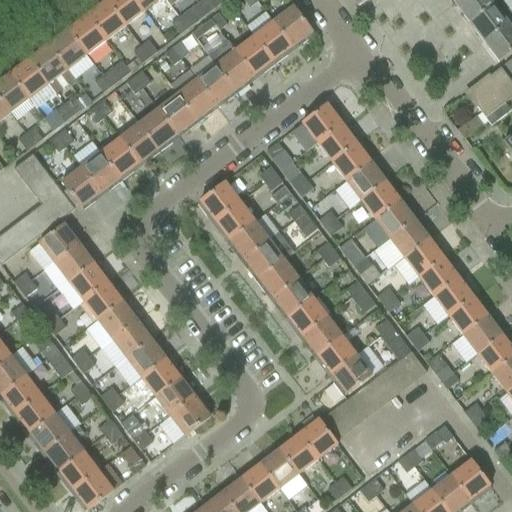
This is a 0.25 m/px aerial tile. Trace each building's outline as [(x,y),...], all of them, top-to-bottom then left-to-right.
[(103,0),(103,1),(125,30),(144,15),(132,0),(103,0)] [(132,0),(144,15),(163,0),(162,0),(132,0)] [(162,0),(163,0),(169,9),(181,0),(162,0)] [(222,0),(203,0),(197,5),(205,17),(224,2),(222,0)] [(257,5),(253,0),(241,0),(249,10),(257,5)] [(349,0),(357,10),(370,0),(349,0)] [(462,0),(454,6),(469,25),(499,3),(497,0),(462,0)] [(94,12),(86,18),(106,44),(125,30),(103,1),(92,9),(94,12)] [(243,9),(237,1),(229,8),(235,15),(243,9)] [(469,25),(483,44),(511,22),(511,19),(499,3),(469,25)] [(292,9),(272,25),(292,51),(298,46),(300,49),(312,39),(311,37),(312,36),(292,9)] [(186,14),(178,20),(186,31),(195,25),(186,14)] [(218,16),(210,22),(214,28),(218,34),(226,28),(218,16)] [(79,18),(65,30),(87,59),(106,44),(86,18),(81,21),(79,18)] [(186,31),(178,20),(170,26),(178,37),(186,31)] [(210,22),(191,36),(196,42),(214,28),(210,22)] [(511,22),(483,44),(498,64),(511,53),(511,22)] [(272,25),(253,39),(275,68),(287,58),(285,56),(292,51),(272,25)] [(54,42),(48,47),(68,73),(87,59),(65,30),(52,39),(54,42)] [(253,39),(234,54),(254,80),(260,75),(262,78),(275,68),(253,39)] [(147,43),(139,49),(148,60),(156,54),(147,43)] [(207,59),(214,68),(237,97),(249,88),(247,85),(254,80),(234,54),(226,44),(207,59)] [(180,45),(171,51),(180,63),(188,57),(180,45)] [(39,49),(26,59),(48,88),(49,87),(55,96),(74,82),(68,73),(48,47),(41,52),(39,49)] [(139,49),(132,55),(140,66),(148,60),(139,49)] [(180,63),(171,51),(164,57),(173,68),(180,63)] [(16,71),(9,76),(29,102),(48,88),(26,59),(14,68),(16,71)] [(120,63),(101,78),(110,89),(129,75),(120,63)] [(214,68),(195,83),(215,109),(222,104),(224,107),(237,97),(214,68)] [(466,97),(477,110),(491,128),(510,113),(504,106),(511,99),(511,85),(500,71),(466,97)] [(141,74),(133,80),(142,92),(150,86),(141,74)] [(1,78),(0,78),(0,103),(10,117),(29,102),(9,76),(3,81),(1,78)] [(110,89),(101,78),(93,84),(102,95),(110,89)] [(142,92),(133,80),(126,86),(134,97),(142,92)] [(195,83),(176,97),(198,126),(211,117),(208,114),(215,109),(195,83)] [(176,97),(157,112),(177,138),(184,133),(186,136),(198,126),(176,97)] [(71,101),(63,107),(72,118),(79,113),(71,101)] [(0,124),(10,117),(0,103),(0,124)] [(103,103),(95,109),(104,121),(112,115),(103,103)] [(72,118),(63,107),(55,113),(64,125),(72,118)] [(301,128),(316,148),(342,128),(337,121),(340,119),(330,107),(328,109),(328,108),(301,128)] [(104,121),(95,109),(88,115),(96,126),(104,121)] [(157,112),(138,126),(160,155),(173,146),(170,143),(177,138),(157,112)] [(469,124),(457,133),(463,141),(473,134),(475,132),(469,124)] [(138,126),(119,141),(139,167),(145,162),(147,165),(160,155),(138,126)] [(316,148),(330,167),(359,145),(350,132),(347,135),(342,128),(316,148)] [(32,130),(25,136),(33,147),(41,142),(32,130)] [(64,133),(57,138),(65,150),(73,144),(64,133)] [(33,147),(25,136),(17,142),(25,154),(33,147)] [(511,137),(503,144),(511,155),(511,137)] [(65,150),(57,138),(49,144),(57,156),(65,150)] [(119,141),(100,155),(122,184),(134,174),(132,172),(139,167),(119,141)] [(92,144),(72,159),(81,170),(100,196),(107,191),(109,194),(122,184),(100,155),(92,144)] [(345,186),(371,166),(366,160),(369,157),(359,145),(330,167),(345,186)] [(277,146),(265,154),(280,174),(292,165),(277,146)] [(13,171),(21,182),(40,167),(32,156),(13,171)] [(345,186),(334,194),(348,213),(359,204),(360,205),(388,183),(379,170),(376,172),(371,166),(345,186)] [(21,182),(29,193),(49,178),(40,167),(21,182)] [(259,178),(265,187),(277,178),(270,169),(259,178)] [(100,196),(81,170),(61,185),(81,211),(82,211),(84,213),(98,202),(95,199),(100,196)] [(74,211),(49,178),(29,193),(40,207),(74,211)] [(277,178),(265,187),(270,194),(282,185),(277,178)] [(300,178),(290,186),(296,193),(306,185),(300,178)] [(360,205),(374,224),(400,205),(395,198),(398,196),(388,183),(360,205)] [(210,218),(215,225),(241,205),(226,185),(200,205),(200,207),(198,208),(207,221),(210,218)] [(306,185),(296,193),(301,200),(312,192),(306,185)] [(284,189),(270,199),(276,207),(289,197),(284,189)] [(217,234),(226,246),(256,224),(241,205),(215,225),(220,231),(217,234)] [(388,243),(417,221),(408,209),(405,211),(400,205),(374,224),(388,243)] [(74,211),(40,207),(29,216),(43,235),(74,211)] [(298,208),(287,217),(294,225),(305,216),(299,208),(298,208)] [(329,215),(318,223),(319,224),(321,226),(325,231),(336,223),(330,216),(329,215)] [(29,216),(18,224),(32,243),(43,235),(29,216)] [(305,216),(294,225),(305,240),(317,231),(305,216)] [(388,243),(373,254),(386,273),(402,261),(403,262),(429,243),(423,236),(427,233),(417,221),(388,243)] [(336,223),(325,231),(330,238),(341,230),(336,223)] [(18,224),(7,233),(21,251),(32,243),(18,224)] [(239,256),(244,263),(270,243),(256,224),(226,246),(236,259),(239,256)] [(38,247),(53,267),(79,247),(74,241),(77,238),(68,226),(65,228),(64,227),(38,247)] [(7,233),(0,238),(0,245),(10,259),(21,251),(7,233)] [(246,272),(256,284),(285,262),(270,243),(244,263),(249,269),(246,272)] [(403,262),(417,282),(446,260),(437,247),(434,250),(429,243),(403,262)] [(0,266),(10,259),(0,245),(0,266)] [(316,255),(323,263),(335,255),(328,246),(316,255)] [(53,267),(38,247),(28,255),(43,274),(53,267)] [(53,267),(68,286),(97,264),(87,251),(84,253),(79,247),(53,267)] [(347,261),(354,270),(364,262),(358,253),(347,261)] [(335,255),(323,263),(328,270),(340,262),(335,255)] [(417,282),(432,301),(458,281),(453,274),(456,272),(446,260),(417,282)] [(268,294),(273,301),(299,281),(285,262),(256,284),(265,297),(268,294)] [(364,262),(354,270),(367,287),(379,278),(371,267),(369,268),(364,262)] [(68,286),(82,305),(108,285),(103,279),(106,276),(97,264),(68,286)] [(53,267),(43,274),(58,293),(68,286),(53,267)] [(13,285),(19,293),(30,284),(24,276),(13,285)] [(275,310),(285,323),(314,301),(299,281),(273,301),(278,308),(275,310)] [(432,301),(421,309),(436,328),(446,320),(475,298),(466,286),(463,288),(458,281),(432,301)] [(30,284),(19,293),(24,300),(36,292),(30,284)] [(345,293),(351,302),(363,293),(357,284),(345,293)] [(96,324),(97,324),(125,302),(116,290),(113,292),(108,285),(82,305),(96,324)] [(68,286),(58,293),(72,313),(82,305),(68,286)] [(387,291),(376,300),(383,308),(393,300),(387,291)] [(363,293),(351,302),(362,317),(374,308),(363,293)] [(446,320),(461,339),(487,319),(482,313),(485,311),(475,298),(446,320)] [(393,300),(383,308),(388,315),(388,314),(399,307),(393,300)] [(297,333),(302,339),(328,320),(314,301),(285,323),(294,335),(297,333)] [(96,324),(85,332),(100,352),(137,324),(132,317),(135,315),(125,302),(97,324),(96,324)] [(11,317),(17,324),(29,316),(22,307),(11,317)] [(54,314),(42,323),(48,331),(59,323),(60,322),(54,315),(54,314)] [(29,316),(17,324),(23,332),(34,323),(29,316)] [(461,339),(450,347),(465,366),(475,358),(504,336),(495,324),(492,326),(487,319),(461,339)] [(304,348),(314,361),(343,339),(328,320),(302,339),(307,346),(304,348)] [(59,323),(48,331),(53,339),(65,330),(60,322),(59,323)] [(374,331),(381,340),(392,332),(385,323),(374,331)] [(137,324),(100,352),(114,370),(125,361),(126,363),(155,340),(145,328),(142,331),(137,324)] [(406,339),(412,346),(423,338),(417,330),(406,339)] [(392,332),(381,340),(398,362),(408,354),(392,332)] [(475,358),(490,377),(511,360),(511,352),(511,351),(511,350),(511,346),(504,336),(475,358)] [(423,338),(412,346),(418,354),(429,345),(423,338)] [(327,371),(331,378),(357,358),(343,339),(314,361),(324,373),(327,371)] [(126,363),(140,382),(166,362),(161,355),(164,353),(155,340),(126,363)] [(0,367),(11,359),(0,343),(0,367)] [(49,348),(40,355),(46,363),(46,362),(54,357),(56,355),(57,354),(52,346),(51,347),(49,348)] [(11,359),(0,367),(0,397),(26,378),(36,370),(22,351),(11,359)] [(82,353),(71,361),(77,369),(88,361),(82,353)] [(46,362),(46,363),(60,381),(70,373),(71,372),(57,354),(56,355),(54,357),(46,362)] [(411,355),(401,363),(417,383),(426,376),(411,355)] [(426,366),(435,377),(446,368),(437,357),(426,366)] [(357,358),(331,378),(337,384),(334,387),(344,400),(372,378),(357,358)] [(511,360),(490,377),(504,396),(511,390),(511,360)] [(88,361),(77,369),(82,376),(93,368),(88,361)] [(140,382),(155,401),(184,379),(174,366),(171,368),(166,362),(140,382)] [(129,390),(140,382),(126,363),(115,371),(129,390)] [(401,363),(392,370),(407,391),(417,383),(401,363)] [(435,377),(441,385),(452,376),(446,368),(435,377)] [(392,370),(382,377),(398,398),(407,391),(392,370)] [(452,376),(441,385),(447,393),(458,384),(452,376)] [(382,377),(372,385),(388,405),(398,398),(382,377)] [(10,411),(14,417),(41,397),(26,378),(0,397),(0,403),(7,413),(10,411)] [(155,401),(149,405),(163,425),(169,420),(195,400),(190,393),(193,391),(184,379),(155,401)] [(69,393),(75,401),(87,392),(80,384),(69,393)] [(372,385),(363,392),(378,412),(388,405),(372,385)] [(111,391),(100,399),(106,407),(117,400),(117,399),(111,391)] [(87,392),(75,401),(81,408),(92,399),(87,392)] [(363,392),(353,399),(369,420),(378,412),(363,392)] [(17,426),(26,438),(55,416),(41,397),(14,417),(19,424),(17,426)] [(117,400),(106,407),(112,415),(123,406),(117,399),(117,400)] [(353,399),(343,406),(359,427),(369,420),(353,399)] [(195,400),(169,420),(185,440),(211,419),(210,419),(213,417),(203,404),(200,407),(195,400)] [(343,406),(334,414),(349,434),(359,427),(343,406)] [(464,415),(470,423),(481,414),(475,406),(464,415)] [(349,434),(334,414),(324,421),(340,442),(349,434)] [(481,414),(470,423),(476,431),(487,422),(481,414)] [(38,449),(43,455),(70,435),(55,416),(26,438),(36,451),(38,449)] [(173,448),(185,440),(169,420),(163,425),(158,429),(173,448)] [(305,433),(298,438),(318,464),(338,449),(318,422),(317,423),(315,421),(303,430),(305,433)] [(98,431),(104,439),(116,430),(109,422),(98,431)] [(129,437),(129,438),(135,446),(136,445),(137,445),(146,437),(141,431),(141,430),(140,429),(130,437),(129,437)] [(444,429),(436,435),(445,446),(453,441),(444,429)] [(70,435),(43,455),(48,462),(46,464),(55,476),(84,454),(75,442),(82,437),(77,430),(70,435)] [(116,430),(104,439),(110,446),(121,437),(116,430)] [(136,445),(135,446),(140,453),(152,444),(146,437),(137,445),(136,445)] [(290,440),(277,450),(299,479),(318,464),(298,438),(292,443),(290,440)] [(493,453),(499,461),(510,453),(504,445),(493,453)] [(266,462),(260,467),(280,493),(299,479),(277,450),(264,459),(266,462)] [(413,452),(405,458),(413,470),(422,464),(413,452)] [(68,487),(72,493),(99,473),(84,454),(55,476),(65,489),(68,487)] [(413,470),(405,458),(397,464),(406,476),(413,470)] [(128,470),(134,478),(146,469),(140,461),(128,470)] [(470,463),(450,478),(469,504),(476,498),(479,502),(491,492),(489,489),(490,489),(470,463)] [(251,469),(239,479),(261,508),(280,493),(260,467),(254,472),(251,469)] [(99,473),(72,493),(77,500),(75,502),(82,511),(89,511),(114,493),(99,473)] [(450,478),(431,492),(445,511),(464,511),(465,511),(463,508),(469,504),(450,478)] [(228,491),(222,496),(234,511),(255,511),(261,508),(239,479),(226,488),(228,491)] [(343,480),(335,486),(344,498),(352,492),(343,480)] [(367,487),(366,487),(375,498),(382,492),(374,481),(367,487)] [(344,498),(335,486),(327,492),(336,504),(344,498)] [(366,487),(359,493),(367,504),(375,498),(366,487)] [(445,511),(431,492),(412,507),(415,511),(445,511)] [(213,498),(201,508),(203,511),(234,511),(222,496),(215,501),(213,498)]
